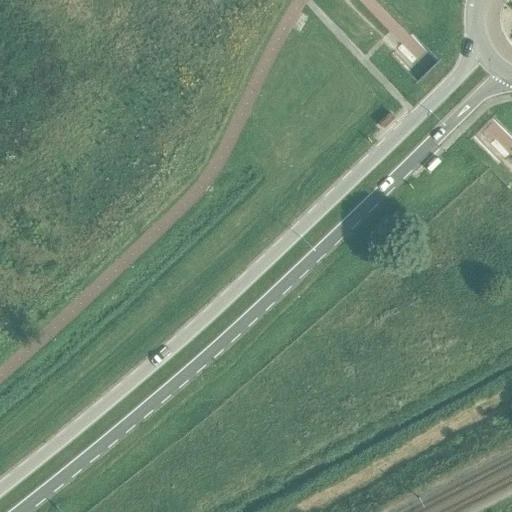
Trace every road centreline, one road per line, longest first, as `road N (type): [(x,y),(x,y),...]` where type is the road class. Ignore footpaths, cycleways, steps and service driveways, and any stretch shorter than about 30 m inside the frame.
road 1 (secondary): [(16,511),(292,278),(506,73)]
road 2 (secondary): [(477,39),(469,61),(273,254),(0,485)]
road 3 (unknown): [(384,39),(509,167)]
